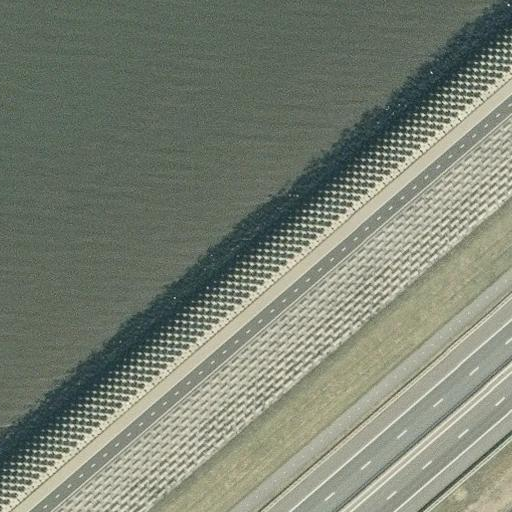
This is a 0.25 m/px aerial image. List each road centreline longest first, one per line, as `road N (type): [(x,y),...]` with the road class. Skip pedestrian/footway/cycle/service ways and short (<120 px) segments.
road 1 (motorway): [(511,335),(307,511)]
road 2 (motorway): [(375,511),(511,394)]
